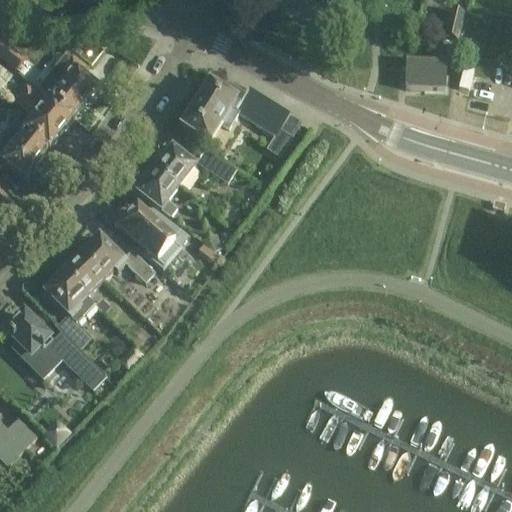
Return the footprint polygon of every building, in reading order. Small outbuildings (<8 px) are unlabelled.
[(444,40),(457,44),(464,15),(450,12),(444,40)] [(0,46),(0,61),(17,74),(28,60),(4,41),(0,46)] [(48,104),(72,124),(96,93),(82,81),(87,74),(71,61),(63,71),(70,77),(48,104)] [(404,93),(443,94),(443,67),(405,66),(404,93)] [(0,68),(0,90),(2,92),(12,79),(0,69),(0,68)] [(463,73),(458,92),(468,94),(473,75),(463,73)] [(261,165),(273,172),(294,138),(282,131),(288,121),(247,95),(244,100),(227,90),(222,97),(208,87),(191,115),(187,113),(179,125),(182,128),(180,131),(207,148),(230,114),(275,142),(261,165)] [(23,135),(47,154),(48,155),(73,125),(72,124),(48,104),(42,111),(34,105),(38,101),(26,91),(14,106),(34,122),(24,134),(23,135)] [(3,168),(23,184),(47,154),(23,135),(24,134),(15,126),(0,144),(0,171),(0,172),(3,168)] [(148,171),(177,193),(194,171),(171,153),(165,162),(159,158),(148,171)] [(195,167),(227,188),(235,176),(203,155),(195,167)] [(160,215),(169,223),(177,213),(167,206),(177,193),(148,171),(138,186),(143,190),(137,198),(160,215)] [(0,221),(3,218),(2,216),(11,206),(0,194),(0,221)] [(142,258),(161,275),(180,252),(188,242),(153,215),(146,222),(138,214),(134,218),(130,214),(119,226),(124,231),(120,234),(145,256),(142,258)] [(80,260),(79,261),(103,284),(113,274),(116,278),(125,269),(145,288),(154,278),(131,256),(122,265),(98,242),(90,250),(85,250),(80,255),(80,260)] [(69,272),(62,278),(86,302),(103,284),(79,261),(78,262),(73,262),(68,267),(69,272)] [(52,289),(43,297),(67,321),(58,330),(59,331),(57,334),(78,355),(90,343),(75,329),(81,322),(94,310),(86,302),(62,278),(61,280),(56,279),(51,284),(52,289)] [(95,310),(103,319),(109,312),(101,304),(95,310)] [(10,332),(5,337),(8,340),(8,341),(12,345),(13,345),(17,349),(12,354),(42,384),(62,364),(92,395),(105,382),(61,338),(52,347),(23,318),(18,323),(15,320),(7,329),(10,332)] [(0,459),(9,469),(36,443),(17,424),(6,435),(0,429),(0,459)]
